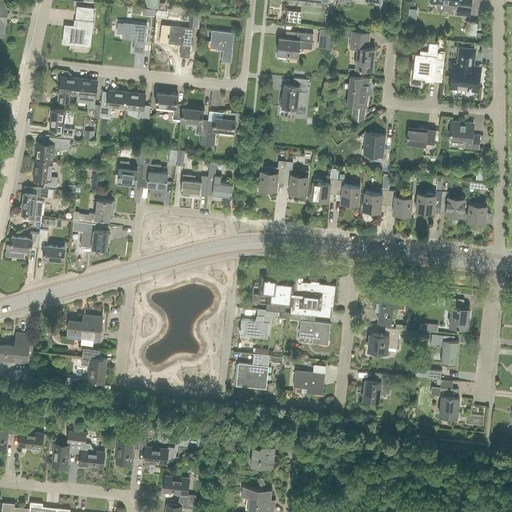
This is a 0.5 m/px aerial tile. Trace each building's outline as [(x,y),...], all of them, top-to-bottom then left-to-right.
[(431,0),(431,2),(438,3),(445,4),(444,10),(452,11),(453,7),(458,8),(458,14),(470,16),(471,9),(471,0),(431,0)] [(7,23),(9,2),(0,1),(0,36),(5,37),(6,23),(7,23)] [(417,9),(410,8),(409,22),(416,23),(417,9)] [(199,13),(191,12),(189,25),(197,26),(199,13)] [(90,44),(93,22),(80,20),(79,28),(65,27),(64,43),(78,45),(78,43),(90,44)] [(390,26),(384,21),(380,26),(385,31),(390,26)] [(471,33),(479,34),(480,21),(472,21),(471,33)] [(134,51),(144,52),(147,25),(125,22),(124,23),(119,22),(117,32),(123,33),(123,38),(135,40),(134,51)] [(165,24),(164,35),(169,36),(169,43),(182,44),(180,56),(190,57),(193,27),(171,25),(165,24)] [(323,27),(321,46),(333,47),(335,28),(323,27)] [(231,62),(235,32),(212,29),(210,47),(218,48),(218,49),(223,49),(222,61),(231,62)] [(312,48),(313,42),(313,33),(294,31),(294,38),(280,37),(278,56),(289,57),(290,54),(299,55),(299,52),(301,49),(305,47),(312,48)] [(369,47),(370,39),(351,37),(350,48),(358,48),(356,67),(373,69),(375,48),(369,47)] [(445,53),(438,52),(438,43),(429,42),(428,51),(420,50),(420,54),(415,54),(414,69),(413,77),(425,79),(425,81),(434,82),(435,75),(443,76),(444,64),(445,53)] [(472,69),(474,50),(461,49),(459,64),(454,63),(452,84),(470,86),(469,88),(471,89),(472,86),(477,87),(477,89),(478,89),(480,68),(479,68),(479,70),(472,69)] [(370,77),(361,76),(350,75),(347,104),(367,106),(368,95),(370,95),(371,82),(369,81),(370,77)] [(70,93),(78,94),(80,78),(61,76),(60,91),(59,91),(58,101),(69,102),(70,93)] [(309,90),(307,90),(309,79),(294,77),(293,85),(285,84),(284,96),(281,96),(280,105),(288,106),(288,111),(306,113),(309,90)] [(95,104),(96,96),(98,80),(80,78),(78,94),(77,100),(79,101),(79,102),(86,102),(86,101),(87,101),(91,107),(95,108),(94,116),(100,117),(102,105),(95,104)] [(126,108),(128,92),(109,90),(108,105),(102,105),(100,117),(110,118),(112,106),(126,108)] [(146,94),(128,92),(126,108),(140,109),(139,116),(149,118),(151,105),(145,104),(146,94)] [(181,119),(183,104),(177,103),(178,95),(157,92),(156,104),(174,106),(173,118),(181,119)] [(206,142),(209,120),(203,119),(204,110),(183,107),(184,104),(183,104),(181,119),(200,121),(198,134),(203,134),(203,141),(206,142)] [(65,109),(53,108),(50,108),(49,116),(52,116),(51,129),(62,130),(61,136),(74,137),(75,129),(63,128),(65,109)] [(237,120),(238,118),(238,112),(223,110),(223,118),(215,117),(215,120),(209,120),(206,142),(206,144),(215,145),(217,129),(235,131),(236,119),(237,120)] [(365,119),(365,112),(353,111),(352,118),(365,119)] [(479,149),(480,135),(473,134),(474,123),(452,120),(450,140),(466,142),(465,147),(479,149)] [(435,142),(436,129),(409,126),(407,142),(426,145),(427,141),(435,142)] [(85,137),(93,138),(94,130),(85,129),(85,137)] [(382,162),(383,162),(382,168),(388,169),(391,149),(384,148),(386,134),(366,132),(364,153),(383,156),(382,162)] [(54,147),(61,148),(69,149),(71,139),(50,137),(49,143),(39,142),(37,160),(52,162),(54,147)] [(138,145),(137,157),(139,157),(145,157),(146,146),(138,145)] [(145,162),(143,177),(149,178),(148,185),(166,187),(168,171),(161,171),(161,164),(151,163),(153,146),(146,146),(145,157),(145,162)] [(120,166),(118,182),(136,183),(137,177),(143,177),(145,162),(145,157),(139,157),(138,162),(138,165),(129,164),(130,161),(121,160),(120,167),(120,166)] [(284,182),(286,160),(279,159),(278,167),(262,165),(260,188),(277,190),(277,182),(284,182)] [(51,176),(52,162),(37,160),(35,178),(45,179),(44,185),(57,187),(58,177),(51,176)] [(293,161),(286,160),(284,182),(290,183),(290,191),(306,193),(309,170),(293,168),(293,161)] [(209,176),(207,194),(213,194),(213,193),(223,194),(223,200),(231,201),(233,183),(221,182),(221,176),(215,175),(216,166),(210,165),(209,176)] [(103,187),(105,173),(93,172),(92,186),(103,187)] [(183,178),(181,194),(190,195),(190,192),(190,191),(200,192),(200,193),(207,194),(209,176),(202,175),(202,180),(195,179),(195,174),(184,173),(183,178)] [(344,183),(344,179),(345,174),(340,173),(340,179),(337,179),(336,193),(342,194),(341,202),(358,204),(360,185),(344,183)] [(336,193),(337,179),(330,178),(330,182),(314,180),(311,199),(328,201),(329,193),(336,193)] [(488,189),(489,182),(470,180),(469,187),(488,189)] [(43,201),(36,201),(36,195),(48,197),(49,188),(37,187),(36,193),(25,192),(22,212),(31,213),(42,215),(43,201)] [(388,204),(389,189),(382,189),(382,192),(366,191),(363,210),(380,211),(381,203),(388,204)] [(410,215),(412,196),(396,194),(396,190),(389,189),(388,204),(394,205),(393,213),(410,215)] [(441,205),(442,190),(435,189),(435,193),(419,191),(416,210),(433,212),(434,204),(441,205)] [(463,216),(465,197),(449,195),(449,191),(442,190),(441,205),(447,205),(446,214),(463,216)] [(74,211),(73,220),(76,220),(78,221),(82,221),(103,224),(104,218),(111,219),(113,200),(98,199),(96,213),(90,212),(89,215),(79,214),(79,211),(74,211)] [(486,213),(487,204),(470,202),(468,221),(485,223),(485,220),(491,221),(491,213),(486,213)] [(82,221),(81,228),(83,228),(88,228),(88,232),(87,232),(85,246),(92,247),(107,248),(110,230),(103,229),(103,224),(82,221)] [(64,261),(65,247),(47,245),(49,229),(40,228),(40,232),(38,247),(44,247),(43,257),(44,257),(55,258),(55,260),(64,261)] [(38,247),(40,232),(31,231),(31,237),(12,235),(11,246),(8,246),(7,253),(22,255),(23,248),(30,249),(31,250),(31,246),(38,247)] [(334,305),(336,284),(319,282),(319,280),(312,279),(311,281),(303,280),(303,279),(301,277),(295,276),(295,280),(279,278),(279,276),(271,275),(270,277),(262,276),(260,294),(268,294),(267,303),(267,309),(273,310),(285,311),(286,305),(292,305),(291,312),(302,313),(315,315),(315,314),(316,314),(317,307),(330,309),(331,305),(334,305)] [(404,306),(405,292),(382,290),(379,322),(392,323),(394,304),(404,306)] [(417,294),(408,293),(406,309),(415,310),(417,294)] [(467,328),(469,307),(463,307),(464,299),(446,297),(445,305),(452,306),(450,326),(467,328)] [(258,308),(257,320),(242,319),(240,335),(268,337),(269,323),(271,323),(273,310),(267,309),(258,308)] [(313,338),(313,342),(329,344),(331,322),(314,320),(315,315),(302,313),(291,312),(290,318),(301,320),(299,336),(313,338)] [(70,321),(68,337),(82,338),(81,343),(93,344),(94,339),(100,340),(103,316),(84,314),(84,322),(70,321)] [(397,348),(399,336),(400,328),(386,327),(385,334),(371,333),(369,349),(387,351),(388,347),(397,348)] [(30,381),(34,339),(29,338),(29,334),(18,333),(16,346),(0,344),(0,360),(10,361),(8,379),(30,381)] [(457,364),(459,341),(444,339),(441,362),(457,364)] [(105,382),(108,358),(100,357),(101,349),(83,347),(82,364),(90,365),(88,380),(105,382)] [(266,388),(270,354),(269,354),(256,353),(254,352),(253,364),(239,362),(236,385),(266,388)] [(441,378),(442,370),(429,368),(428,377),(441,378)] [(323,394),(326,372),(296,369),(294,386),(307,388),(307,392),(323,394)] [(388,388),(389,378),(388,378),(389,373),(376,372),(375,380),(366,379),(363,399),(379,400),(380,393),(386,394),(387,388),(388,388)] [(80,378),(66,376),(65,384),(79,386),(80,378)] [(458,388),(440,387),(432,386),(431,394),(442,395),(440,415),(457,417),(459,397),(457,396),(458,388)] [(5,408),(4,416),(10,416),(16,417),(17,409),(5,408)] [(14,433),(16,417),(10,416),(9,425),(0,424),(0,447),(7,448),(8,433),(14,433)] [(22,418),(21,418),(16,417),(14,433),(20,434),(19,446),(42,448),(44,433),(21,430),(22,418)] [(139,449),(142,422),(136,421),(134,436),(127,435),(126,440),(119,439),(116,462),(117,462),(118,464),(119,466),(121,467),(123,466),(125,465),(126,463),(132,464),(133,448),(139,449)] [(168,446),(168,448),(146,446),(147,434),(146,434),(148,422),(142,422),(139,449),(145,449),(144,461),(167,464),(168,456),(174,457),(175,447),(168,446)] [(158,423),(149,422),(147,433),(157,434),(158,423)] [(200,437),(201,427),(182,425),(181,435),(200,437)] [(76,452),(78,431),(69,430),(67,443),(55,442),(52,465),(68,467),(70,451),(76,452)] [(78,431),(76,452),(82,453),(80,465),(103,467),(105,451),(95,450),(91,443),(86,442),(87,432),(78,431)] [(274,468),(276,446),(262,444),(261,447),(253,446),(251,465),(259,466),(274,468)] [(180,493),(179,499),(196,501),(196,494),(188,494),(189,478),(166,476),(164,491),(180,493)] [(273,489),(247,486),(242,486),(241,496),(249,497),(248,510),(269,511),(274,511),(276,499),(272,499),(273,489)] [(195,509),(196,501),(179,499),(179,505),(167,504),(165,511),(181,511),(182,507),(195,509)] [(30,511),(30,508),(15,506),(15,503),(3,501),(2,511),(30,511)] [(57,511),(58,507),(43,506),(43,503),(31,501),(30,508),(30,511),(57,511)]
